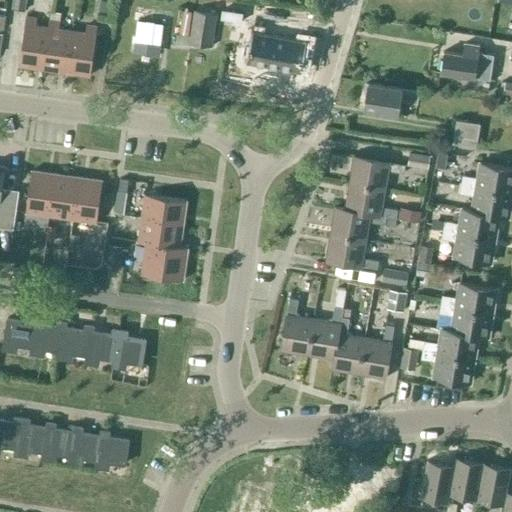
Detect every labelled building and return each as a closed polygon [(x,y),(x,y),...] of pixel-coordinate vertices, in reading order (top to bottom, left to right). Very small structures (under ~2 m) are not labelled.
[(26,0),(12,0),(12,8),(25,10),(26,0)] [(480,24),(485,0),(447,0),(444,16),(480,24)] [(190,42),(210,45),(215,13),(185,9),(182,32),(191,33),(190,42)] [(19,65),(42,68),(48,27),(35,25),(36,18),(26,16),(19,65)] [(42,68),(66,72),(72,30),(58,28),(59,21),(49,20),(48,27),(42,68)] [(85,32),(72,30),(66,72),(90,75),(96,26),(86,25),(85,32)] [(252,33),(247,64),(302,73),(307,41),(252,33)] [(464,51),(444,49),(441,70),(476,75),(491,77),(493,65),(492,64),(493,53),(478,51),(479,42),(465,40),(464,51)] [(418,101),(419,88),(369,80),(365,107),(398,112),(400,98),(418,101)] [(511,81),(505,81),(503,94),(511,95),(511,81)] [(480,123),(455,119),(452,143),(476,147),(480,123)] [(430,155),(409,152),(407,165),(428,169),(430,155)] [(353,155),(348,181),(385,188),(388,170),(404,173),(405,164),(390,162),(353,155)] [(462,175),(461,184),(511,192),(511,167),(479,162),(477,177),(462,175)] [(5,166),(0,165),(0,227),(13,229),(17,197),(1,195),(5,166)] [(25,211),(49,215),(55,173),(31,170),(25,211)] [(49,215),(72,218),(78,176),(55,173),(49,215)] [(78,176),(72,218),(96,221),(102,180),(78,176)] [(348,181),(344,208),(386,216),(396,218),(397,209),(382,206),(385,188),(348,181)] [(509,217),(511,198),(511,192),(461,184),(459,192),(475,195),(472,209),(499,215),(509,217)] [(145,191),(141,214),(183,220),(186,197),(145,191)] [(334,206),(329,233),(366,239),(369,221),(385,224),(386,216),(344,208),(334,206)] [(495,239),(499,215),(472,209),(461,207),(459,223),(444,220),(442,230),(495,239)] [(138,238),(146,239),(179,243),(183,220),(141,214),(138,238)] [(436,233),(439,217),(427,215),(424,231),(436,233)] [(491,262),(495,239),(442,230),(441,238),(456,241),(453,256),(491,262)] [(362,257),(366,239),(329,233),(324,260),(362,266),(377,269),(378,260),(362,257)] [(182,277),(187,244),(179,243),(146,239),(141,271),(182,277)] [(122,247),(109,245),(106,268),(119,270),(122,247)] [(410,272),(385,268),(382,281),(407,285),(410,272)] [(442,294),(440,303),(493,312),(497,288),(459,282),(456,297),(442,294)] [(407,292),(389,289),(386,308),(404,311),(407,292)] [(306,355),(312,318),(295,315),(298,299),(289,298),(280,350),(306,355)] [(488,337),(493,312),(440,303),(439,312),(453,315),(451,329),(479,335),(488,337)] [(332,321),(312,318),(306,355),(333,359),(341,317),(343,307),(334,305),(332,321)] [(29,321),(7,318),(3,348),(16,350),(17,344),(31,346),(30,352),(43,354),(44,348),(48,324),(37,322),(38,317),(30,316),(29,321)] [(349,318),(341,317),(333,359),(331,369),(358,373),(364,337),(346,334),(349,318)] [(57,325),(48,324),(44,348),(58,350),(57,356),(71,358),(72,352),(86,354),(85,361),(98,363),(99,356),(103,332),(92,331),(93,326),(85,324),(84,329),(65,326),(66,321),(63,321),(58,320),(57,325)] [(382,340),(364,337),(358,373),(385,378),(391,341),(393,326),(385,325),(382,340)] [(475,359),(479,335),(451,329),(441,327),(438,343),(424,340),(422,350),(475,359)] [(112,334),(103,332),(99,356),(113,359),(112,365),(125,367),(126,361),(141,363),(145,339),(126,336),(127,331),(113,329),(112,334)] [(414,369),(418,348),(403,346),(400,366),(414,369)] [(471,382),(475,359),(422,350),(421,358),(435,361),(432,376),(471,382)] [(14,421),(0,419),(0,450),(1,444),(15,446),(15,452),(27,454),(28,448),(32,424),(28,423),(29,418),(15,416),(14,421)] [(46,426),(32,424),(28,448),(42,450),(41,457),(54,459),(55,452),(69,455),(68,461),(81,463),(82,457),(86,432),(81,432),(82,426),(74,425),(73,430),(54,427),(55,422),(47,421),(46,426)] [(100,435),(86,432),(82,457),(96,459),(95,465),(108,467),(109,461),(124,463),(128,439),(108,436),(109,431),(101,430),(100,435)] [(449,494),(476,499),(483,463),(455,457),(454,465),(449,494)] [(448,502),(449,494),(454,465),(427,460),(422,486),(415,485),(413,495),(448,502)] [(476,499),(502,504),(506,491),(511,468),(483,463),(476,499)] [(239,485),(233,511),(280,511),(284,494),(239,485)] [(500,511),(511,511),(511,492),(506,491),(502,504),(500,511)]
